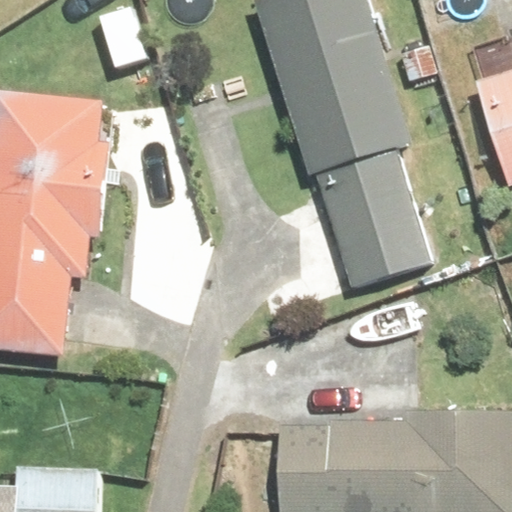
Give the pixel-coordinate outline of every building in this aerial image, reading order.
[(368,0),(266,0),(250,6),(351,290),(458,252),(368,0)] [(511,69),(474,83),(511,185),(511,184),(511,69)] [(0,88),(0,353),(78,359),(99,97),(0,88)] [(511,511),(511,409),(278,412),(279,511),(511,511)] [(111,511),(112,474),(0,472),(0,511),(111,511)]
